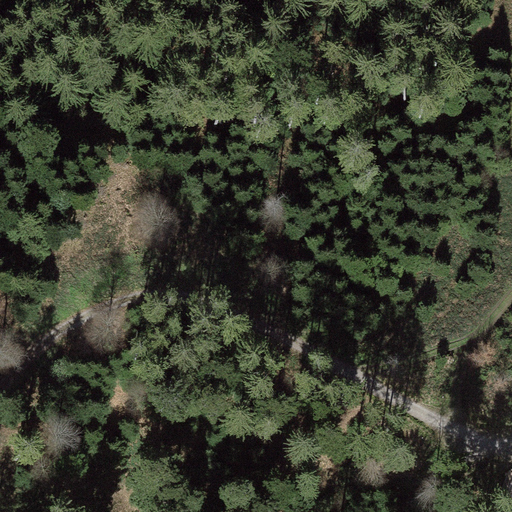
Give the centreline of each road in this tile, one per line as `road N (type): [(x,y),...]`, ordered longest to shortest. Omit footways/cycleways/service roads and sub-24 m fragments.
road 1 (track): [(455,438),(254,312),(206,297),(164,293),(91,308),(0,378)]
road 2 (track): [(455,438),(470,351),(511,294)]
